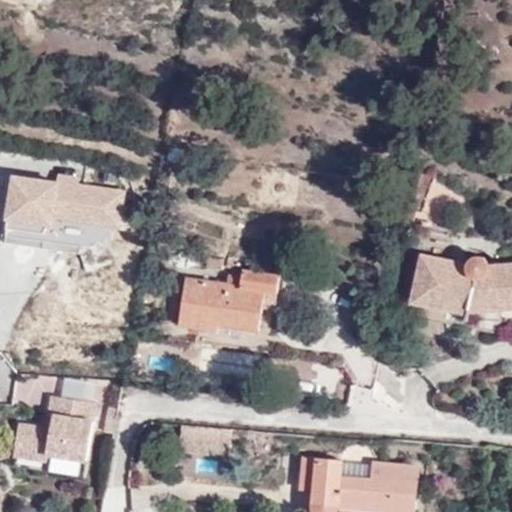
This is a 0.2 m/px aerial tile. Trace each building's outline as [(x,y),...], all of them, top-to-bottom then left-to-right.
[(124,192),(14,176),(7,227),(44,233),(43,241),(83,246),(104,239),(108,236),(110,233),(111,223),(119,224),(124,192)] [(7,227),(5,243),(42,248),(43,241),(44,233),(7,227)] [(299,265),(302,236),(281,234),(278,263),(299,265)] [(222,263),(222,253),(204,251),(205,261),(222,263)] [(511,306),(511,261),(482,265),(480,257),(472,251),(464,262),(419,253),(410,301),(471,312),(511,306)] [(275,288),(277,271),(238,265),(236,284),(184,276),(179,323),(218,329),(219,322),(256,327),(261,288),(275,288)] [(90,385),(65,380),(62,399),(88,403),(90,385)] [(50,397),(46,428),(51,428),(53,418),(96,425),(97,404),(88,403),(62,399),(50,397)] [(96,425),(53,418),(51,428),(45,462),(86,471),(96,425)] [(46,428),(20,423),(15,457),(45,462),(51,428),(46,428)] [(228,455),(228,428),(180,428),(180,455),(228,455)] [(418,511),(421,463),(375,460),(374,475),(336,473),(337,457),(305,453),(302,473),(314,474),(312,507),(321,511),(329,511),(333,511),(339,503),(393,508),(392,511),(418,511)]
